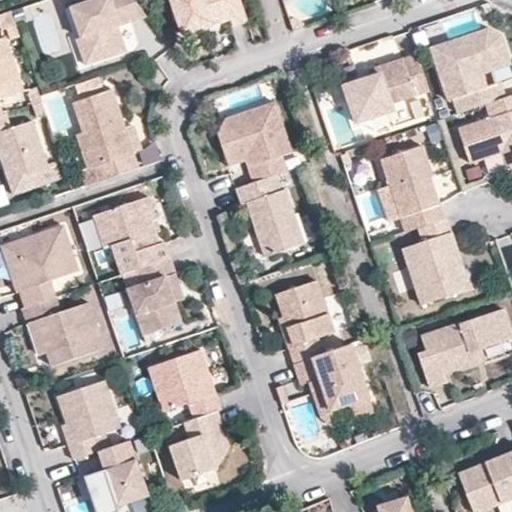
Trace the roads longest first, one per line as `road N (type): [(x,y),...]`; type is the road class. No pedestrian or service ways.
road 1 (residential): [(295,491),(170,130),(178,102),(194,85),(444,0)]
road 2 (residential): [(511,405),(295,491)]
road 3 (residential): [(47,511),(0,372)]
